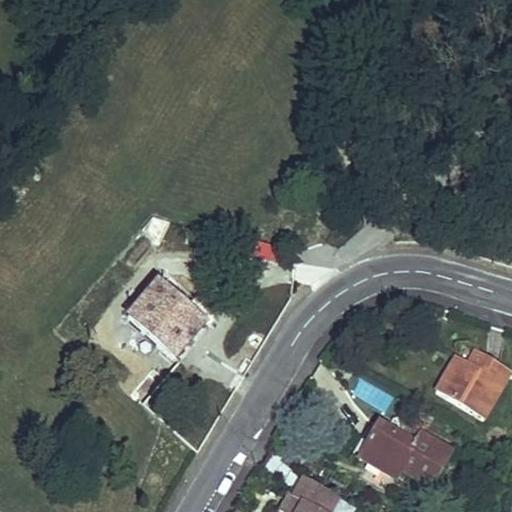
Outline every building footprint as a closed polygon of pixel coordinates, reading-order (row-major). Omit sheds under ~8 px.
[(174,361),(205,325),(160,285),(128,321),(174,361)] [(469,378),(481,357),(475,354),(468,367),(454,360),(450,367),(469,378)] [(434,396),(483,423),(510,374),(481,357),(469,378),(450,367),(434,396)] [(360,458),(379,423),(373,420),(354,454),(360,458)] [(432,488),(452,453),(422,436),(417,445),(379,423),(360,458),(392,476),(397,468),(401,471),(432,488)] [(397,468),(392,476),(397,479),(401,471),(397,468)] [(333,511),(340,499),(306,480),(295,500),(299,502),(293,511),(333,511)]
